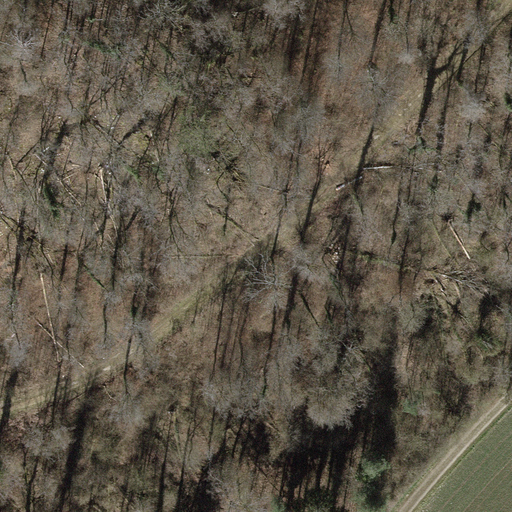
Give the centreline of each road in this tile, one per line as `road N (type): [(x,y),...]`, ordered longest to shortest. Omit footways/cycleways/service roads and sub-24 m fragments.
road 1 (track): [(0,406),(34,397),(166,325),(319,197),(511,5)]
road 2 (track): [(401,511),(511,395)]
